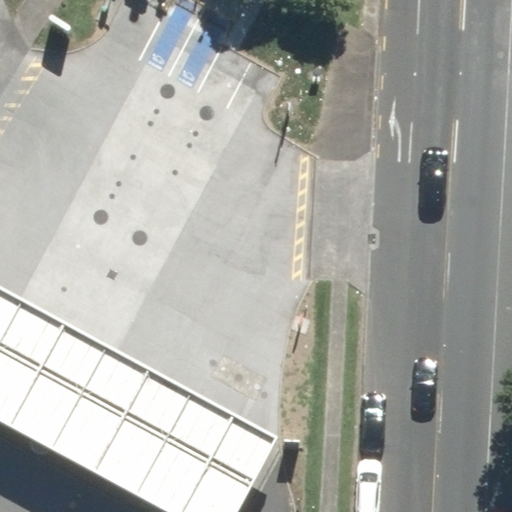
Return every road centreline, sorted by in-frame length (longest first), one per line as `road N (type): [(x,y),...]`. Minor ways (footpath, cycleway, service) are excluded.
road 1 (secondary): [(463,0),(432,511)]
road 2 (unknown): [(233,511),(195,164)]
